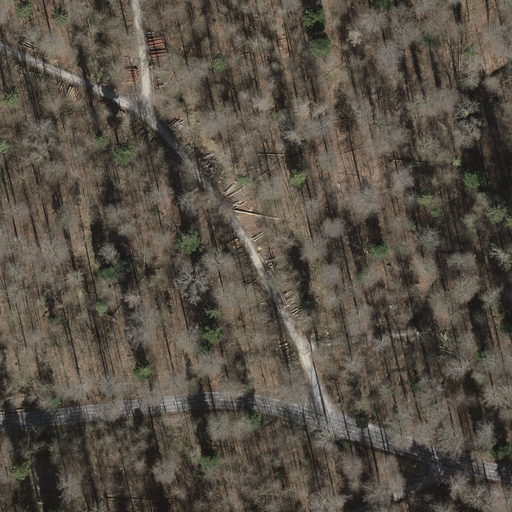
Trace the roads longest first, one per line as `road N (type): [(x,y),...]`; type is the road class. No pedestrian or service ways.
road 1 (tertiary): [(511,474),(232,399),(0,423)]
road 2 (track): [(143,110),(243,238),(332,423)]
road 3 (track): [(298,340),(427,329),(458,305),(511,240)]
road 4 (track): [(0,45),(143,110)]
